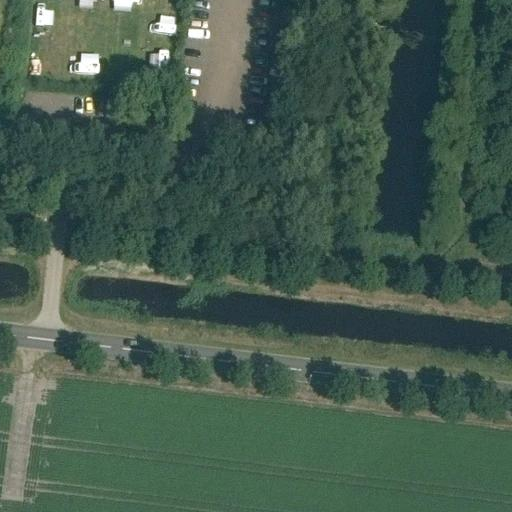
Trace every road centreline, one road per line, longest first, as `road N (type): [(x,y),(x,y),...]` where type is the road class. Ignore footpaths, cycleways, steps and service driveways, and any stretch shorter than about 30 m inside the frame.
road 1 (track): [(13,489),(25,375),(45,325),(68,191),(76,183),(174,179),(206,142),(224,86)]
road 2 (tertiary): [(511,397),(0,335)]
